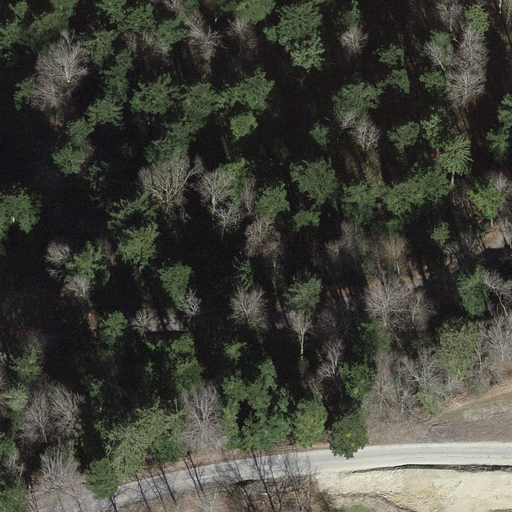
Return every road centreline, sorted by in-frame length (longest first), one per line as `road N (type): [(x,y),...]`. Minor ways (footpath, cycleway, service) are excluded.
road 1 (unclassified): [(0,360),(113,328),(260,323),(317,312),(415,284),(511,237)]
road 2 (unclassified): [(511,457),(261,465),(87,511)]
